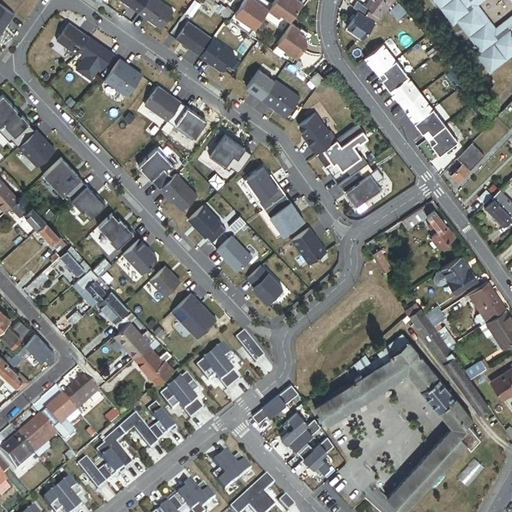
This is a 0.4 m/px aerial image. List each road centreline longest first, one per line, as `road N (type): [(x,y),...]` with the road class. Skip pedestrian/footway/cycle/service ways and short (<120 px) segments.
road 1 (residential): [(52,0),(19,45),(20,79),(251,329),(283,339)]
road 2 (residential): [(347,238),(272,139),(79,0)]
road 3 (residential): [(331,0),(326,20),(339,67),(431,186)]
road 4 (residential): [(0,280),(72,358),(0,421)]
road 5 (residential): [(115,511),(234,414)]
road 6 (residential): [(431,186),(511,295)]
road 7 (residential): [(347,238),(350,270),(283,339)]
road 8 (residential): [(316,511),(234,414)]
